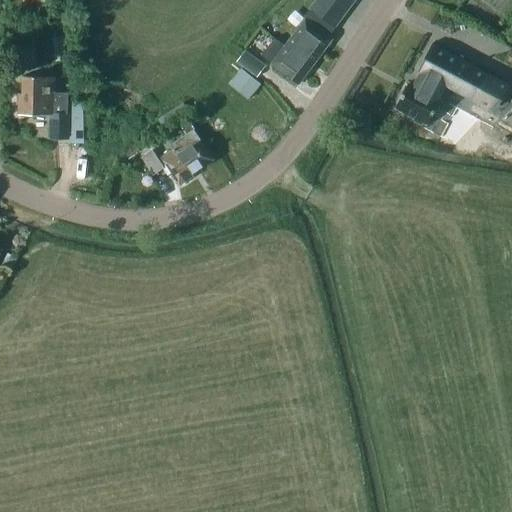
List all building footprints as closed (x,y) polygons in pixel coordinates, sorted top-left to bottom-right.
[(261,55),(271,63),(273,65),(299,84),(332,39),(328,36),(355,0),(315,0),(303,17),(304,18),(284,46),(274,38),(261,55)] [(434,45),(413,84),(408,82),(395,108),(428,125),(441,100),(439,99),(446,86),(475,102),(490,74),(434,45)] [(236,62),(257,77),(265,66),(244,51),(236,62)] [(50,114),(51,138),(66,138),(67,102),(67,92),(54,92),(54,77),(21,76),(21,94),(17,94),(17,114),(50,114)] [(249,77),(237,92),(248,100),(260,85),(249,77)] [(73,143),(85,143),(84,100),(72,101),(73,143)] [(160,157),(179,185),(194,175),(192,173),(213,159),(193,129),(169,145),(173,149),(160,157)] [(141,157),(152,175),(163,168),(152,150),(141,157)]
